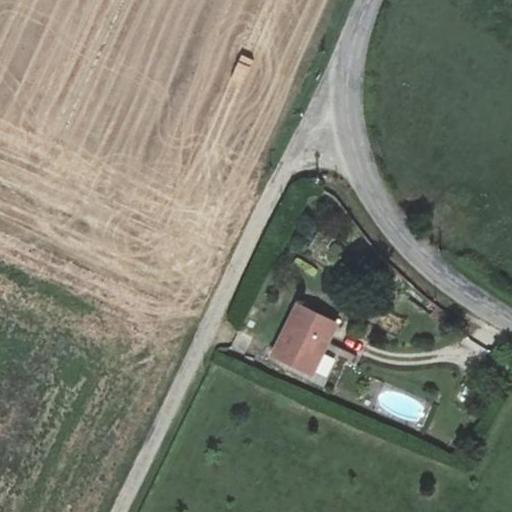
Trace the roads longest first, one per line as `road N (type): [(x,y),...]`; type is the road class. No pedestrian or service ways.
road 1 (unclassified): [(348,119),(299,147),(280,173),(119,511)]
road 2 (unclassified): [(511,322),(454,285),(391,225),(359,166),(348,119)]
road 3 (unclassified): [(348,119),(349,56),(368,0)]
